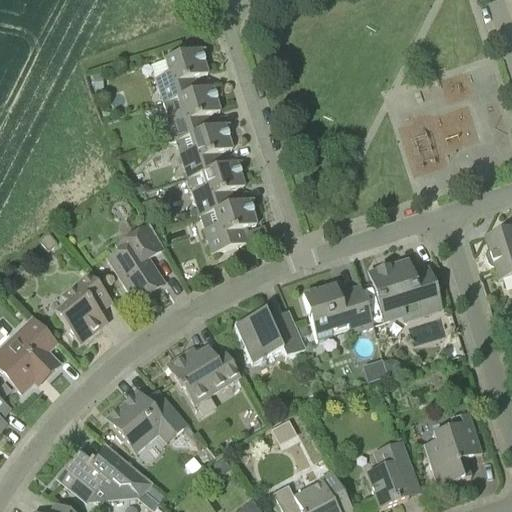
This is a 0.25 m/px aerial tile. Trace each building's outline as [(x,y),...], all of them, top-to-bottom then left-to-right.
[(162,107),(176,103),(176,102),(189,98),(188,98),(184,85),(207,78),(199,53),(164,64),(168,78),(154,82),(162,107)] [(93,90),(102,90),(101,77),(92,77),(93,90)] [(175,145),(188,141),(188,140),(201,136),(200,135),(196,123),(219,115),(211,90),(188,98),(189,98),(176,102),(176,103),(180,115),(166,120),(175,145)] [(187,183),(200,178),(213,174),(213,173),(209,160),(231,153),(223,128),(200,135),(201,136),(188,140),(188,141),(192,153),(179,158),(187,183)] [(199,220),(213,216),(212,215),(225,211),(221,198),(244,191),(235,166),(213,173),(213,174),(200,178),(205,191),(191,195),(199,220)] [(211,258),(237,250),(233,236),(256,228),(248,203),(225,211),(212,215),(213,216),(217,228),(203,233),(211,258)] [(134,307),(164,287),(148,263),(163,253),(149,229),(136,237),(140,243),(107,264),(134,307)] [(511,232),(486,240),(490,252),(487,256),(486,260),(488,268),(492,271),(496,272),(500,284),(511,280),(511,232)] [(47,255),(56,247),(47,236),(38,244),(47,255)] [(410,278),(406,266),(368,278),(383,325),(403,319),(405,324),(439,313),(427,273),(410,278)] [(79,350),(107,327),(99,317),(112,306),(89,278),(61,300),(67,308),(54,319),(79,350)] [(337,297),(335,290),(302,300),(316,346),(348,336),(349,339),(372,331),(360,290),(337,297)] [(305,354),(288,316),(268,325),(264,316),(233,330),(251,369),(281,356),(285,363),(305,354)] [(414,340),(443,335),(440,319),(411,324),(414,340)] [(37,390),(59,369),(45,355),(55,345),(32,322),(0,353),(0,376),(21,398),(33,387),(37,390)] [(212,361),(207,353),(195,360),(192,354),(166,370),(180,394),(183,392),(194,410),(239,382),(223,355),(212,361)] [(388,382),(404,377),(399,361),(383,365),(388,382)] [(187,429),(157,395),(145,406),(137,397),(105,424),(117,437),(114,439),(121,446),(123,444),(135,458),(157,439),(165,448),(187,429)] [(0,435),(6,428),(1,424),(10,413),(0,404),(0,435)] [(437,493),(470,482),(464,464),(481,458),(468,418),(450,424),(452,431),(432,438),(434,446),(423,450),(437,493)] [(377,511),(383,511),(408,503),(400,484),(414,479),(401,446),(373,457),(379,473),(365,478),(377,511)] [(152,488),(104,449),(89,466),(77,457),(56,482),(71,494),(72,492),(82,500),(83,499),(90,505),(99,493),(110,502),(129,500),(132,495),(141,502),(152,488)] [(219,480),(231,472),(223,461),(211,469),(219,480)] [(350,511),(331,477),(319,484),(321,488),(293,503),(287,491),(272,499),(278,511),(350,511)]
